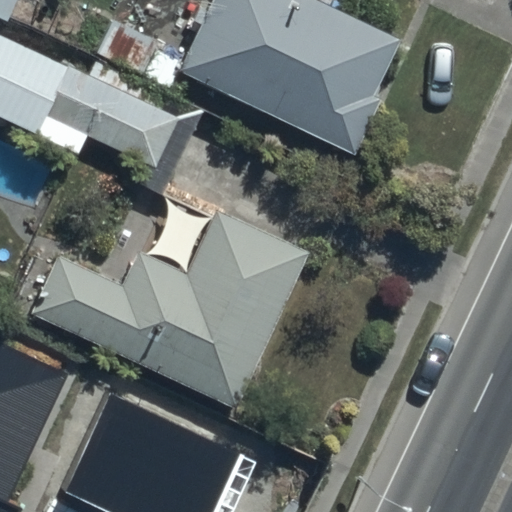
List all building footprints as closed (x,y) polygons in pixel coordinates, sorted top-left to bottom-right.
[(11,0),(0,0),(0,15),(4,17),(11,0)] [(172,87),(181,68),(346,146),(373,91),(367,88),(395,31),(329,0),(204,0),(178,56),(149,42),(152,37),(112,18),(96,51),(172,87)] [(0,31),(0,113),(73,148),(82,130),(148,161),(171,111),(0,31)] [(207,199),(180,265),(131,242),(115,276),(54,247),(27,306),(230,402),(304,245),(274,231),(282,212),(239,192),(230,209),(207,199)] [(67,373),(0,341),(0,511),(21,511),(24,506),(7,498),(67,373)] [(221,511),(247,458),(111,394),(65,492),(106,511),(221,511)]
